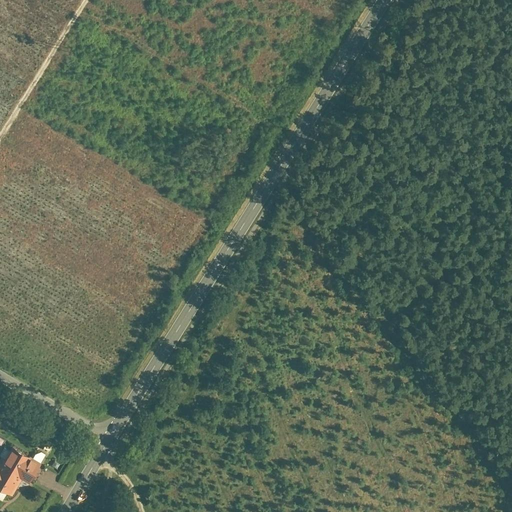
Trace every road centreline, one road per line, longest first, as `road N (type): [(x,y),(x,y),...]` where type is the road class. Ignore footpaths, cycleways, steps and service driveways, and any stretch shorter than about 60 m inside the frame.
road 1 (secondary): [(111,435),(384,0)]
road 2 (track): [(0,138),(86,0)]
road 3 (residential): [(111,435),(0,374)]
